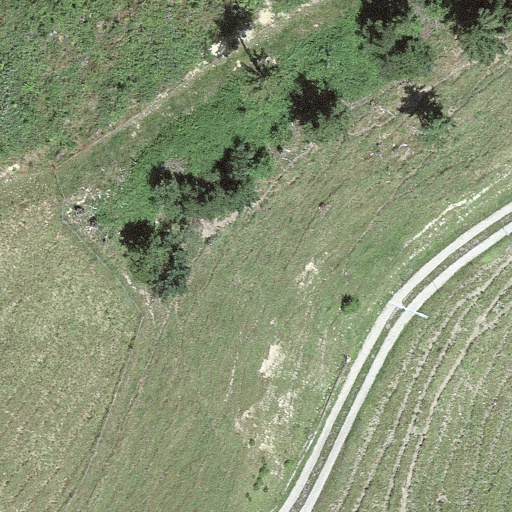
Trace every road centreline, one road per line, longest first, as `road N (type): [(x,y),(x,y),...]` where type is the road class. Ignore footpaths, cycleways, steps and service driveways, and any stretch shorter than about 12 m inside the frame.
road 1 (track): [(0,199),(68,169),(233,59),(370,0)]
road 2 (track): [(293,511),(397,315),(419,286),(511,215)]
